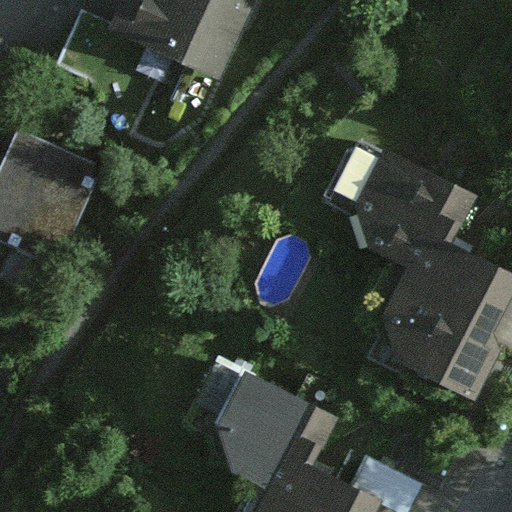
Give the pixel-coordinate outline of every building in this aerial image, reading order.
[(129,0),(114,38),(226,84),(260,0),(129,0)] [(0,181),(0,246),(54,273),(96,191),(97,167),(19,137),(0,181)] [(365,254),(402,277),(508,323),(511,313),(511,286),(450,255),(474,202),(364,144),(333,206),(355,218),(365,254)] [(496,346),(508,323),(402,277),(377,322),(384,341),(374,364),(478,407),(504,360),(496,346)] [(222,481),(259,504),(277,511),(379,511),(312,480),(337,431),(221,371),(190,433),(212,445),(222,481)]
